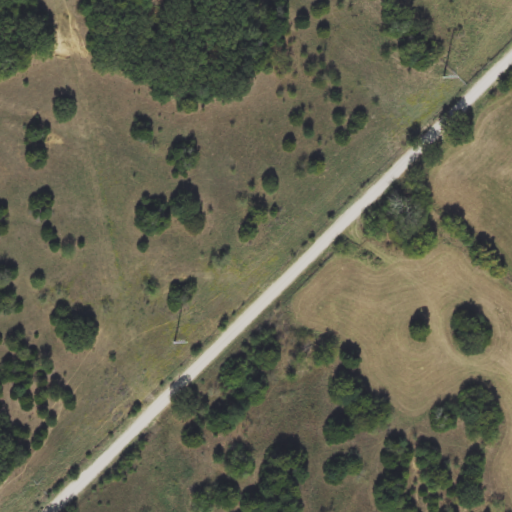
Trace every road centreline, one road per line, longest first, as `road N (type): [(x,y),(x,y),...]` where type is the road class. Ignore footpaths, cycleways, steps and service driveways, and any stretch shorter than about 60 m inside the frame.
road 1 (residential): [(42,511),(511,50)]
road 2 (residential): [(318,241),(482,409)]
